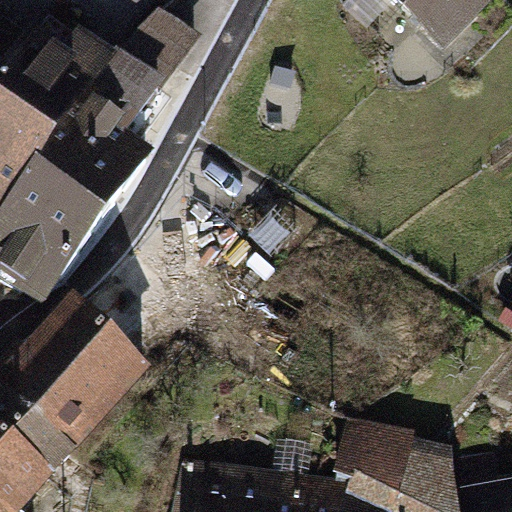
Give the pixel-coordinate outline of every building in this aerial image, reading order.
[(494,0),(370,0),(440,62),(494,0)] [(0,300),(24,316),(149,166),(121,140),(194,42),(155,13),(100,64),(72,42),(49,58),(0,22),(0,300)] [(216,242),(116,303),(167,355),(255,298),(216,242)] [(116,303),(95,282),(0,373),(0,511),(17,511),(167,355),(116,303)] [(315,493),(185,474),(178,511),(442,511),(438,475),(398,464),(402,447),(337,428),(315,493)] [(511,511),(511,482),(440,493),(442,511),(511,511)]
